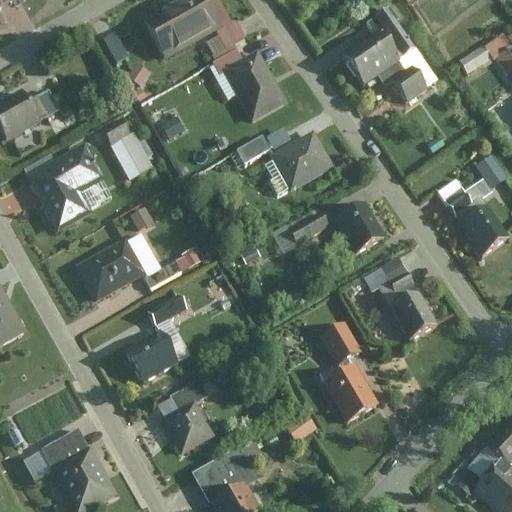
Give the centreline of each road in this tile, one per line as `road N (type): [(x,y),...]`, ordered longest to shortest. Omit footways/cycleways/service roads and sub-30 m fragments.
road 1 (residential): [(257,0),(511,351)]
road 2 (residential): [(160,511),(0,224)]
road 3 (residential): [(511,351),(364,511)]
road 4 (residential): [(0,63),(112,0)]
